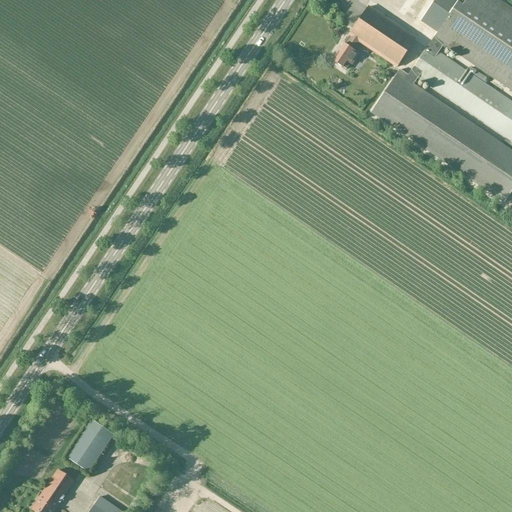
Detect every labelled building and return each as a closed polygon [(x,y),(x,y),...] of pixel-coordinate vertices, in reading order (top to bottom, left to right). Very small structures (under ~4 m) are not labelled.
[(405,69),(374,116),(504,204),(511,191),(511,148),(414,84),(418,79),(511,140),(511,102),(438,53),(443,46),(511,92),(511,9),(498,0),(466,0),(463,6),(454,0),(435,0),(421,21),(437,31),(410,73),(405,69)] [(343,45),(332,62),(342,68),(342,67),(345,69),(356,53),(353,51),(358,42),(396,68),(415,39),(368,7),(349,36),(351,38),(345,46),(343,45)] [(91,421),(66,459),(88,474),(113,436),(91,421)] [(57,471),(31,510),(33,511),(53,511),(74,482),(57,471)] [(115,511),(98,500),(89,511),(115,511)]
